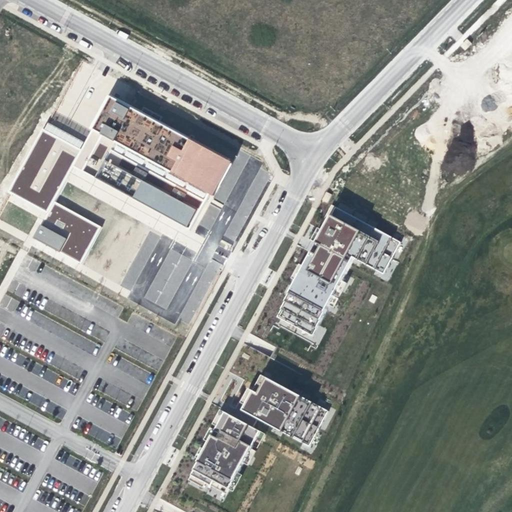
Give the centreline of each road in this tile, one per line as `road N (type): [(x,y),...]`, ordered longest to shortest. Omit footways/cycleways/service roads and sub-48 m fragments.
road 1 (residential): [(121,511),(313,155)]
road 2 (residential): [(31,0),(313,155)]
road 3 (residential): [(313,155),(466,0)]
